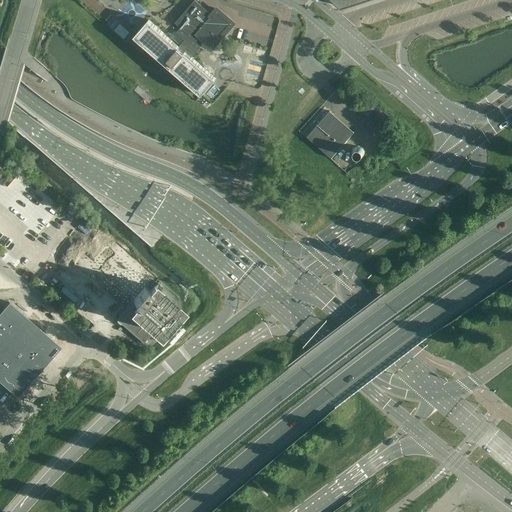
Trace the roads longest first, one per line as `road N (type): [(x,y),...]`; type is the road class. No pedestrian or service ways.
road 1 (trunk): [(511,224),(307,372),(142,511)]
road 2 (trunk): [(184,511),(328,391),(511,258)]
road 3 (secondary): [(270,249),(195,188),(82,136),(0,76)]
road 4 (secondary): [(0,103),(225,266)]
road 5 (unclassified): [(346,268),(471,184),(479,166),(473,141)]
road 6 (unclassified): [(351,55),(437,130),(441,166)]
road 7 (secondary): [(441,166),(326,250)]
road 8 (trunk): [(115,415),(19,511)]
road 9 (residential): [(0,445),(87,343)]
road 10 (unclassified): [(140,397),(168,402),(253,342)]
